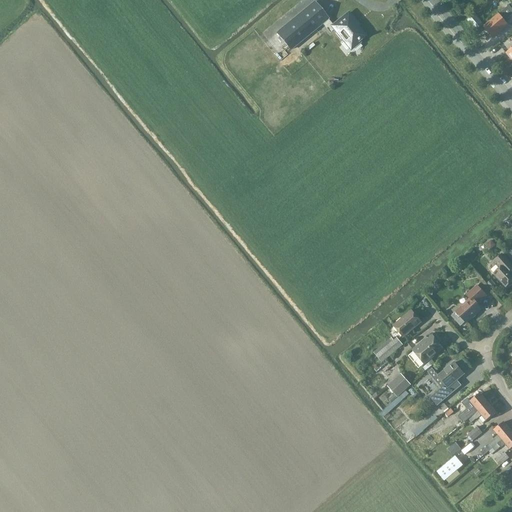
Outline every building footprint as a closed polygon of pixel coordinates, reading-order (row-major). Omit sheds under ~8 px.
[(315,2),(277,34),(290,50),(322,23),(330,32),(334,29),(343,40),(344,39),(352,48),(359,42),(358,41),(364,36),(356,26),(355,26),(353,23),(353,22),(354,22),(354,21),(354,20),(348,13),(332,26),(327,20),(328,19),(315,2)] [(504,22),(511,16),(511,15),(511,8),(509,5),(483,26),(493,38),(507,25),(504,22)] [(487,245),(491,249),(495,245),(492,241),(487,245)] [(506,287),(511,281),(511,274),(507,269),(511,265),(502,255),(494,261),(500,268),(494,274),(506,287)] [(491,280),(487,284),(492,289),(496,285),(491,280)] [(454,317),(454,318),(454,319),(454,320),(455,320),(455,321),(456,322),(456,323),(457,323),(458,324),(459,324),(460,324),(461,324),(462,324),(463,324),(464,324),(464,323),(465,323),(466,322),(481,308),(477,303),(486,295),(477,285),(466,295),(470,298),(456,311),(457,312),(456,313),(456,314),(455,314),(455,315),(455,316),(454,316),(454,317)] [(403,337),(421,322),(411,311),(394,326),(403,337)] [(410,344),(421,334),(419,330),(407,340),(410,344)] [(424,364),(442,349),(432,337),(421,346),(420,345),(413,351),(424,364)] [(403,345),(397,338),(394,340),(391,338),(373,353),(382,363),(403,345)] [(432,369),(428,372),(441,388),(430,397),(437,406),(448,397),(459,388),(453,382),(464,373),(454,362),(438,375),(432,369)] [(401,374),(387,387),(395,395),(389,401),(392,404),(398,398),(397,398),(411,385),(401,374)] [(470,402),(474,407),(469,412),(470,413),(471,412),(473,415),(478,411),(487,404),(480,394),(470,402)] [(496,414),(488,404),(487,404),(478,411),(473,415),(468,419),(471,423),(475,421),(481,416),(486,422),(496,414)] [(445,413),(448,417),(453,412),(451,409),(445,413)] [(458,419),(452,423),(456,428),(462,423),(458,419)] [(492,448),(511,433),(504,423),(494,431),(497,435),(493,439),(494,441),(490,445),(492,448)] [(473,441),(482,433),(477,427),(468,435),(473,441)] [(399,438),(404,444),(414,436),(408,430),(399,438)] [(505,445),(510,451),(511,449),(511,433),(492,448),(492,449),(489,451),(492,455),(500,448),(500,449),(505,445)] [(447,450),(452,457),(458,452),(452,445),(447,450)] [(483,456),(489,451),(492,449),(492,448),(490,445),(480,453),(483,456)] [(499,467),(509,459),(504,453),(495,461),(499,467)] [(455,456),(437,472),(445,481),(463,465),(455,456)] [(497,480),(504,489),(511,485),(504,475),(497,480)] [(498,511),(499,511),(510,504),(507,499),(496,508),(498,511)]
